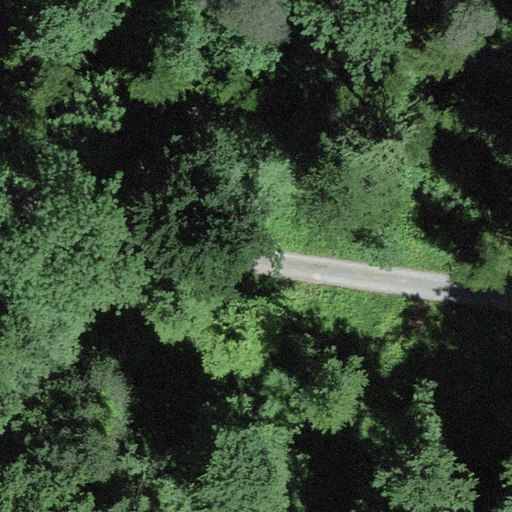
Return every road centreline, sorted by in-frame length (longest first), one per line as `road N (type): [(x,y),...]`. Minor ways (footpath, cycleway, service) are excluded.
road 1 (track): [(511,306),(303,266),(0,185)]
road 2 (track): [(511,75),(254,0)]
